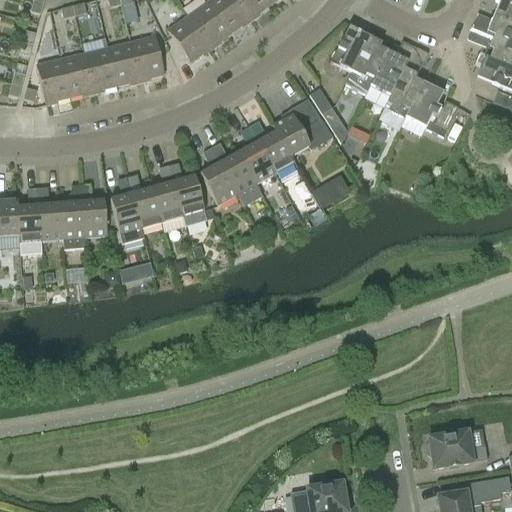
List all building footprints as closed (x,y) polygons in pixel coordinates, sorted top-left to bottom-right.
[(120,8),(117,0),(110,0),(107,1),(110,11),(120,8)] [(117,0),(120,8),(132,6),(130,0),(117,0)] [(213,0),(207,5),(230,37),(241,29),(242,31),(250,24),(232,0),(213,0)] [(232,0),(250,24),(259,18),(258,17),(269,9),(262,0),(232,0)] [(262,0),(269,9),(280,1),(281,2),(283,0),(262,0)] [(494,15),(511,22),(511,0),(495,0),(496,1),(499,2),(494,15)] [(43,4),(34,2),(30,15),(39,18),(43,4)] [(187,19),(211,53),(220,46),(219,45),(230,37),(207,5),(187,19)] [(71,9),(73,20),(75,20),(77,27),(86,25),(84,17),(86,17),(83,6),(71,9)] [(73,20),(71,9),(61,12),(63,22),(73,20)] [(511,46),(511,22),(494,15),(491,23),(477,17),(472,30),(486,36),(511,46)] [(211,53),(187,19),(167,34),(190,66),(202,57),(203,59),(211,53)] [(351,76),(369,39),(364,37),(348,30),(337,51),(330,65),(351,76)] [(511,46),(486,36),(472,30),(466,43),(492,54),(488,61),(485,60),(484,60),(511,71),(511,46)] [(23,44),(32,46),(34,37),(25,34),(23,44)] [(369,90),(388,53),(376,47),(377,44),(369,39),(351,76),(363,82),(365,78),(373,82),(369,89),(369,90)] [(130,46),(140,86),(150,83),(149,82),(163,78),(154,40),(130,46)] [(32,46),(23,44),(19,57),(28,59),(32,46)] [(388,53),(369,90),(389,100),(385,107),(386,107),(408,63),(414,50),(402,44),(396,57),(388,53)] [(107,52),(116,90),(129,86),(129,88),(140,86),(130,46),(107,52)] [(414,50),(408,63),(386,107),(398,113),(400,110),(408,114),(404,121),(422,85),(415,81),(427,57),(414,50)] [(83,58),(93,97),(103,95),(103,93),(116,90),(107,52),(83,58)] [(60,64),(69,101),(82,98),(83,100),(93,97),(83,58),(60,64)] [(511,71),(484,60),(482,65),(483,65),(476,81),(499,91),(498,91),(511,96),(511,71)] [(69,101),(60,64),(36,70),(45,109),(57,106),(56,104),(69,101)] [(11,85),(21,88),(23,78),(14,76),(11,85)] [(21,88),(11,85),(8,98),(18,100),(21,88)] [(422,85),(404,121),(429,134),(441,111),(433,107),(439,94),(422,85)] [(33,104),(36,94),(26,91),(23,102),(33,104)] [(321,117),(331,111),(319,92),(309,99),(321,117)] [(511,101),(497,95),(493,106),(511,113),(511,101)] [(288,114),(291,120),(272,129),(293,167),(294,166),(290,160),(309,150),(300,134),(310,129),(319,124),(307,103),(288,114)] [(446,133),(458,111),(445,105),(434,127),(446,133)] [(330,132),(339,127),(331,115),(323,120),(330,132)] [(249,131),(253,139),(262,135),(257,126),(249,131)] [(298,178),(292,167),(293,167),(272,129),(272,130),(275,136),(257,146),(274,177),(276,176),(282,187),(298,178)] [(253,139),(249,131),(240,136),(245,144),(253,139)] [(343,150),(350,161),(359,145),(348,139),(343,150)] [(257,146),(238,156),(255,188),(274,177),(257,146)] [(211,152),(215,160),(224,156),(219,147),(211,152)] [(215,160),(211,152),(202,157),(207,165),(215,160)] [(243,210),(262,199),(255,188),(238,156),(219,167),(243,210)] [(367,162),(361,159),(358,165),(364,168),(367,162)] [(168,169),(170,179),(180,176),(177,167),(168,169)] [(243,210),(219,167),(199,178),(217,209),(236,198),(243,210)] [(170,179),(168,169),(158,172),(161,181),(170,179)] [(126,181),(129,190),(138,188),(135,178),(126,181)] [(206,224),(203,214),(194,180),(172,186),(182,220),(185,230),(206,224)] [(129,190),(126,181),(117,183),(120,193),(129,190)] [(152,192),(161,226),(182,220),(172,186),(152,192)] [(80,189),(81,198),(90,198),(89,188),(80,189)] [(332,198),(325,188),(314,196),(320,206),(332,198)] [(81,198),(80,189),(70,190),(71,199),(81,198)] [(37,192),(37,202),(47,201),(46,191),(37,192)] [(37,202),(37,192),(27,193),(28,202),(37,202)] [(131,197),(140,232),(161,226),(152,192),(131,197)] [(140,232),(131,197),(109,203),(119,238),(140,232)] [(0,240),(18,239),(19,247),(19,258),(20,258),(16,204),(0,204),(0,240)] [(16,204),(20,258),(41,257),(40,245),(41,245),(38,209),(17,211),(17,204),(16,204)] [(103,204),(81,206),(85,252),(84,242),(106,240),(103,204)] [(60,208),(62,243),(63,243),(63,254),(85,252),(81,206),(60,208)] [(38,209),(41,245),(62,243),(60,208),(38,209)] [(291,208),(285,212),(293,226),(299,222),(291,208)] [(263,231),(256,234),(260,242),(267,238),(263,231)] [(195,264),(203,261),(200,250),(192,252),(195,264)] [(182,264),(174,266),(177,277),(185,274),(182,264)] [(122,287),(130,286),(127,272),(119,274),(122,287)] [(104,275),(105,289),(120,288),(119,274),(104,275)] [(30,280),(22,281),(23,293),(31,293),(30,280)] [(87,289),(87,288),(79,288),(80,299),(88,298),(87,289)] [(470,453),(467,435),(462,436),(458,432),(449,433),(446,438),(428,441),(428,445),(425,450),(426,458),(431,461),(433,473),(487,464),(485,451),(470,453)] [(451,498),(438,500),(439,511),(480,511),(479,506),(501,503),(500,497),(510,495),(508,481),(450,491),(451,498)] [(306,492),(306,494),(290,497),(292,511),(346,511),(342,486),(306,492)]
